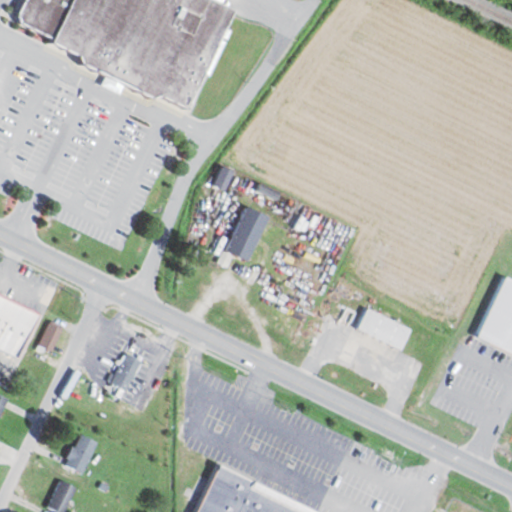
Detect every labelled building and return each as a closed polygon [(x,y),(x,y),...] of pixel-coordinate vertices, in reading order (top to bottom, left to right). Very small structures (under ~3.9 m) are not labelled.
[(68,0),(20,0),(13,14),(15,21),(50,38),(68,0)] [(182,107),(200,71),(207,75),(223,40),(217,37),(218,35),(225,38),(229,29),(222,26),(231,9),(212,0),(68,0),(50,38),(48,41),(75,54),(77,63),(102,76),(98,84),(117,93),(121,84),(148,97),(156,94),(182,107)] [(246,262),(266,216),(243,206),(218,263),(226,266),(231,255),(246,262)] [(511,355),(511,279),(503,275),(473,336),(511,355)] [(399,350),(408,328),(364,308),(354,330),(399,350)] [(61,328),(48,322),(37,345),(50,351),(61,328)] [(140,361),(123,353),(108,383),(125,391),(140,361)] [(64,468),(83,474),(93,440),(74,434),(64,468)] [(313,511),(213,467),(192,511),(313,511)] [(62,511),(74,487),(58,480),(46,508),(55,511),(62,511)]
